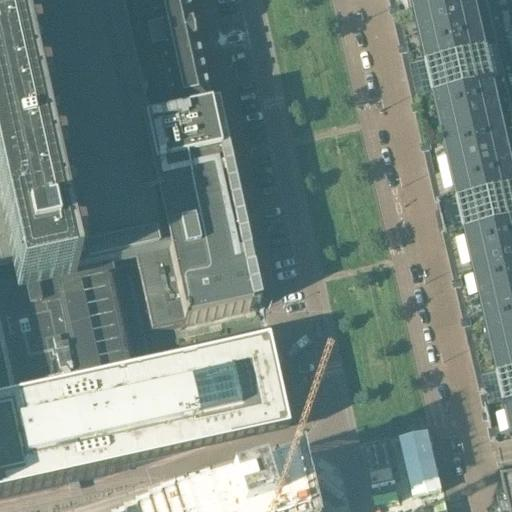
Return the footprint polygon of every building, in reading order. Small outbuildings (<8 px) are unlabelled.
[(0,0),(0,295),(12,294),(65,282),(72,280),(71,280),(66,253),(29,89),(26,74),(25,69),(20,47),(17,33),(15,26),(9,0),(0,0)] [(9,0),(15,26),(17,33),(20,47),(25,69),(26,74),(29,89),(66,253),(71,280),(72,280),(65,282),(12,294),(0,295),(0,349),(13,406),(133,379),(133,378),(109,272),(134,266),(149,337),(181,330),(183,329),(195,326),(216,322),(240,316),(243,316),(252,314),(256,313),(255,308),(247,271),(211,106),(203,108),(178,0),(9,0)] [(511,467),(511,74),(495,0),(389,0),(442,228),(440,228),(448,260),(449,260),(487,417),(486,418),(498,470),(511,467)] [(0,408),(0,503),(67,489),(77,486),(98,482),(284,440),(264,350),(190,366),(159,373),(133,379),(13,406),(0,408)] [(203,511),(292,511),(288,490),(287,486),(274,490),(238,501),(203,511)]
